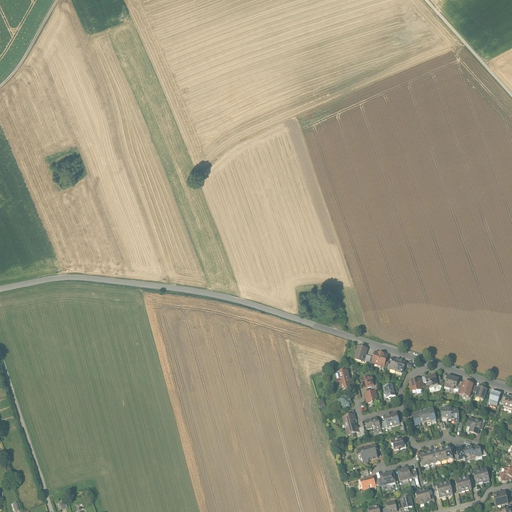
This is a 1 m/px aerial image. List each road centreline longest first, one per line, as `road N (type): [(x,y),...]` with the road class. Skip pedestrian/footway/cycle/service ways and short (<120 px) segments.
road 1 (tertiary): [(429,359),(194,292),(81,278),(0,289)]
road 2 (unclassified): [(52,511),(0,357)]
road 3 (track): [(426,0),(511,94)]
